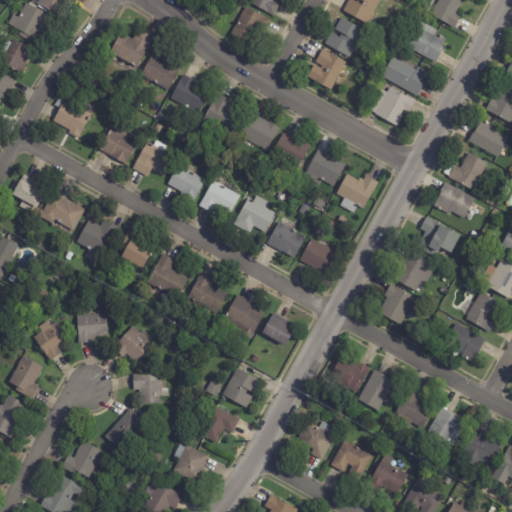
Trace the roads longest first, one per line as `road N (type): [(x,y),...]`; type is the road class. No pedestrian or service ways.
road 1 (tertiary): [(506,0),(424,160),(220,511)]
road 2 (residential): [(511,404),(11,135)]
road 3 (residential): [(424,160),(269,87),(146,0)]
road 4 (residential): [(110,0),(0,156)]
road 5 (residential): [(90,386),(10,511)]
